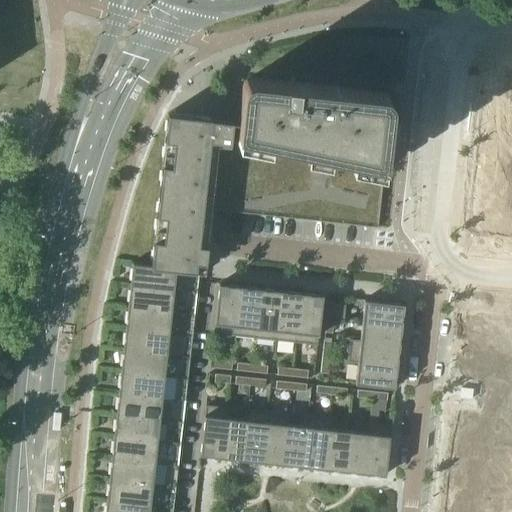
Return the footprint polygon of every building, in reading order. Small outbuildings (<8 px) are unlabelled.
[(482,134),(470,237),(511,242),(511,69),(489,67),(485,104),(489,104),(485,134),(482,134)] [(238,121),(230,120),(228,142),(218,141),(211,209),(377,227),(390,104),(390,102),(390,100),(389,98),(388,96),(387,95),(386,94),(384,92),(382,92),(380,91),(252,78),(251,78),(248,78),(246,79),(245,80),(244,82),(243,83),(242,84),(242,86),(241,88),(238,121)] [(167,113),(150,264),(175,267),(175,269),(204,272),(211,209),(218,141),(228,142),(230,120),(167,113)] [(130,278),(129,285),(173,290),(175,269),(175,267),(150,264),(132,262),(131,267),(130,267),(128,278),(130,278)] [(213,333),(234,336),(239,286),(218,283),(213,333)] [(128,300),(127,306),(171,311),(173,290),(129,285),(129,289),(127,289),(126,300),(128,300)] [(234,336),(254,338),(260,288),(239,286),(234,336)] [(254,338),(275,340),(280,290),(260,288),(254,338)] [(275,340),(295,342),(301,292),(280,290),(275,340)] [(301,292),(295,342),(317,345),(322,295),(301,292)] [(363,299),(361,320),(401,325),(403,304),(363,299)] [(327,302),(326,317),(333,318),(335,303),(327,302)] [(125,321),(125,328),(168,333),(171,311),(127,306),(127,310),(125,310),(124,321),(125,321)] [(333,318),(326,317),(324,332),(332,333),(333,318)] [(511,323),(468,319),(463,364),(511,368),(511,323)] [(349,339),(349,340),(398,345),(401,325),(361,320),(359,340),(349,339)] [(123,343),(122,349),(166,354),(168,333),(125,328),(124,332),(122,331),(121,342),(123,343)] [(349,340),(346,360),(396,366),(398,345),(349,340)] [(323,342),(321,357),(329,358),(330,343),(323,342)] [(121,364),(120,371),(164,376),(166,354),(122,349),(122,353),(120,353),(119,364),(121,364)] [(329,358),(321,357),(320,373),(327,373),(329,358)] [(216,360),(215,368),(231,369),(231,362),(216,360)] [(396,366),(346,360),(346,361),(356,363),(354,383),(394,387),(396,366)] [(236,370),(251,372),(252,364),(237,362),(236,370)] [(252,364),(251,372),(266,373),(267,366),(252,364)] [(276,374),(291,376),(292,368),(277,367),(276,374)] [(292,368),(291,376),(306,378),(307,370),(292,368)] [(118,386),(118,392),(161,397),(164,376),(120,371),(120,374),(118,374),(116,385),(118,386)] [(215,374),(214,381),(229,383),(230,375),(215,374)] [(234,383),(249,385),(250,378),(235,376),(234,383)] [(250,378),(249,385),(264,387),(265,379),(250,378)] [(275,388),(290,390),(291,382),(276,380),(275,388)] [(291,382),(290,390),(305,391),(306,384),(291,382)] [(315,392),(330,394),(331,386),(316,385),(315,392)] [(331,386),(330,394),(345,396),(346,388),(331,386)] [(356,397),(371,399),(372,391),(357,389),(356,397)] [(372,391),(371,399),(386,400),(387,393),(372,391)] [(116,407),(115,414),(159,419),(161,397),(118,392),(117,396),(115,396),(114,407),(116,407)] [(386,400),(371,399),(368,423),(376,423),(378,412),(385,412),(386,400)] [(211,456),(221,457),(226,407),(205,405),(199,454),(200,455),(200,456),(211,457),(211,456)] [(232,458),(241,459),(246,409),(245,409),(244,419),(227,417),(228,407),(226,407),(221,457),(221,459),(231,460),(232,458)] [(252,460),(261,461),(267,411),(246,409),(241,459),(241,461),(252,462),(252,460)] [(272,462),(282,463),(287,414),(267,411),(261,461),(261,463),(272,464),(272,462)] [(114,429),(113,436),(156,441),(159,419),(115,414),(115,418),(113,418),(112,429),(114,429)] [(292,465),(302,466),(307,416),(306,416),(305,426),(287,424),(288,414),(287,414),(282,463),(281,465),(292,466),(292,465)] [(313,467),(322,468),(328,418),(307,416),(302,466),(302,467),(312,469),(313,467)] [(333,469),(342,470),(347,430),(328,428),(329,418),(328,418),(322,468),(322,470),(333,471),(333,469)] [(353,471),(363,472),(368,423),(367,422),(366,432),(347,430),(342,470),(342,472),(353,473),(353,471)] [(368,423),(363,472),(363,474),(373,475),(374,473),(384,475),(390,425),(376,423),(368,423)] [(456,434),(454,454),(494,458),(494,453),(496,438),(456,434)] [(111,451),(110,457),(154,462),(156,441),(113,436),(112,439),(111,439),(109,450),(111,451)] [(494,458),(493,463),(503,464),(504,454),(494,453),(494,458)] [(454,454),(452,471),(492,476),(493,463),(494,458),(454,454)] [(511,454),(504,454),(503,464),(511,464),(511,454)] [(109,472),(108,479),(152,484),(154,462),(110,457),(110,461),(108,461),(107,472),(109,472)] [(452,471),(450,489),(490,494),(490,489),(492,476),(452,471)] [(106,494),(106,500),(149,505),(152,484),(108,479),(108,483),(106,482),(104,493),(106,494)] [(450,489),(448,507),(488,511),(489,499),(490,494),(450,489)] [(490,494),(489,499),(499,500),(500,490),(490,489),(490,494)] [(500,490),(499,500),(509,501),(510,491),(500,490)] [(148,511),(149,505),(106,500),(105,504),(103,504),(102,511),(148,511)]
